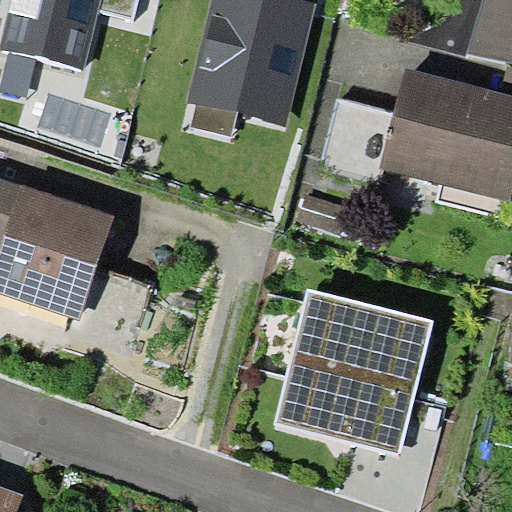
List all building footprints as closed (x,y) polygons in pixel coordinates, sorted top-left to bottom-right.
[(36,58),(84,70),(99,11),(134,20),(138,0),(12,0),(0,49),(9,52),(36,58)] [(317,3),(306,0),(211,0),(188,102),(196,104),(191,126),(231,137),(237,112),(287,125),(317,3)] [(511,0),(482,0),(467,53),(511,63),(511,0)] [(0,90),(27,97),(36,58),(9,52),(0,88),(0,90)] [(511,192),(511,95),(407,68),(380,167),(441,184),(503,200),(509,202),(511,192)] [(115,214),(0,176),(0,249),(1,250),(0,251),(0,293),(80,320),(115,214)] [(498,218),(503,200),(441,184),(437,201),(498,218)] [(349,208),(309,194),(300,221),(340,234),(349,208)] [(433,320),(309,289),(275,424),(399,455),(433,320)] [(0,511),(18,511),(25,494),(0,484),(0,511)]
